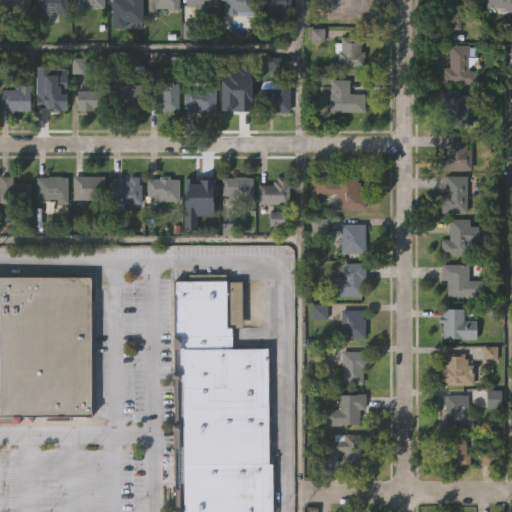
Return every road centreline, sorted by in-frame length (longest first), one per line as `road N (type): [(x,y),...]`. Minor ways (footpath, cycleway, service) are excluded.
road 1 (residential): [(404,511),(404,0)]
road 2 (residential): [(0,144),(404,145)]
road 3 (residential): [(300,489),(511,491)]
